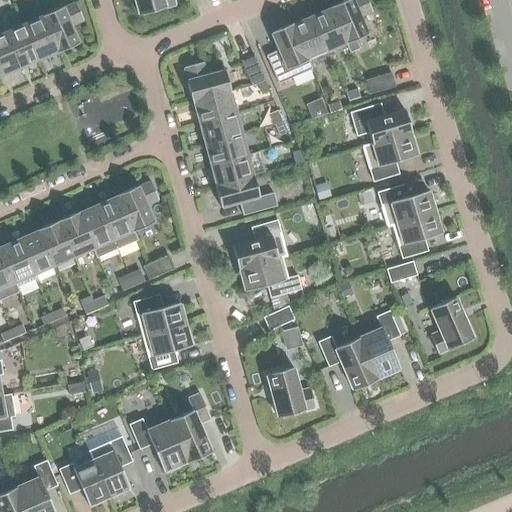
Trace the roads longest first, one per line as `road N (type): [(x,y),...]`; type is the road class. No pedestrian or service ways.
road 1 (residential): [(256,466),(479,369),(505,339),(401,0)]
road 2 (residential): [(165,138),(256,466)]
road 3 (residential): [(165,138),(0,211)]
road 4 (residential): [(266,0),(143,53)]
road 5 (residential): [(115,61),(0,111)]
